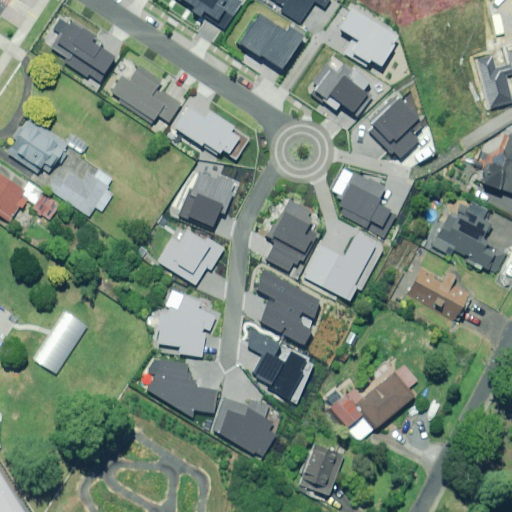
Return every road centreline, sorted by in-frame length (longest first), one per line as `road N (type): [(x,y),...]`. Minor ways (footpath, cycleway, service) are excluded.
road 1 (residential): [(97,0),(258,100),(264,114),(261,165),(230,245),(219,355)]
road 2 (residential): [(511,335),(416,511)]
